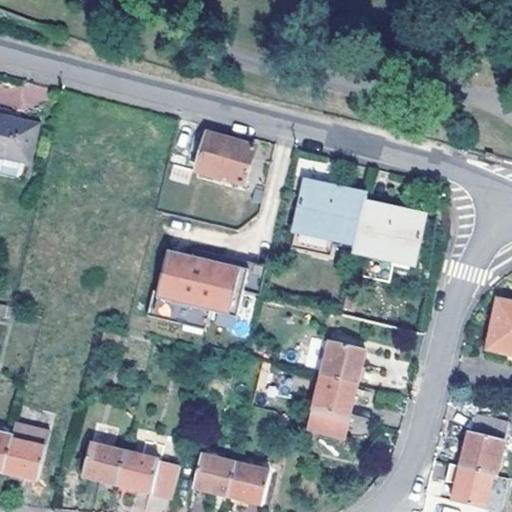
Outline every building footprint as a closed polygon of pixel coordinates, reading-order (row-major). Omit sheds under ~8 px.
[(38,124),(0,114),(0,154),(28,162),(38,124)] [(207,134),(194,169),(240,184),(251,147),(222,138),(207,134)] [(24,161),(0,154),(0,171),(17,176),(20,174),(24,161)] [(296,225),(356,239),(366,201),(368,192),(307,179),(296,225)] [(356,239),(355,246),(415,259),(425,213),(366,201),(356,239)] [(295,232),(355,246),(356,239),(296,225),(295,232)] [(355,246),(354,251),(413,265),(415,259),(355,246)] [(213,303),(240,310),(246,291),(261,295),(267,274),(223,262),(225,255),(196,248),(194,255),(192,262),(168,256),(160,290),(155,288),(148,314),(206,329),(211,311),(213,303)] [(194,255),(170,249),(168,256),(192,262),(194,255)] [(269,267),(225,255),(223,262),(267,274),(269,267)] [(240,310),(213,303),(211,311),(238,318),(240,310)] [(511,358),(511,309),(497,306),(486,353),(511,358)] [(330,343),(321,376),(355,385),(363,351),(330,343)] [(355,385),(321,376),(307,428),(341,436),(355,385)] [(491,477),(495,478),(507,427),(475,420),(470,436),(467,436),(459,469),(491,477)] [(51,430),(16,421),(11,438),(4,470),(39,480),(51,430)] [(0,469),(4,470),(11,438),(0,435),(0,469)] [(119,484),(126,451),(92,444),(84,475),(119,484)] [(119,484),(175,497),(182,466),(126,451),(119,484)] [(231,495),(239,461),(205,454),(196,488),(231,495)] [(274,471),(239,461),(231,495),(267,502),(274,471)] [(457,480),(459,469),(454,468),(451,479),(457,480)] [(482,511),(491,477),(459,469),(457,480),(452,502),(482,511)]
